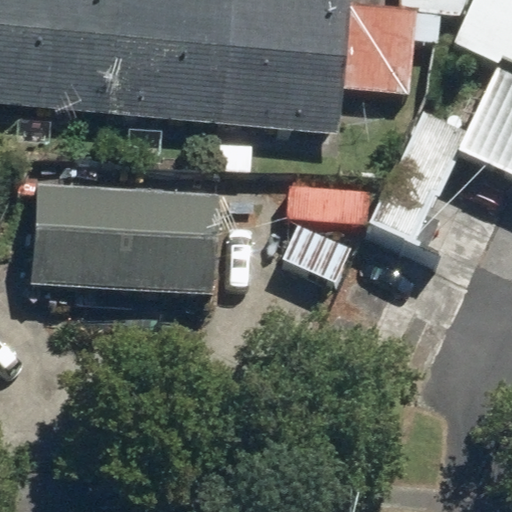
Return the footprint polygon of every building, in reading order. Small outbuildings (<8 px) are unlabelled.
[(400,5),(346,0),(0,0),(0,113),(344,146),(349,96),(412,102),(420,17),(399,16),(400,5)] [(407,0),(407,13),(468,15),(474,0),(407,0)] [(511,0),(480,0),(456,52),(511,76),(511,0)] [(511,76),(456,52),(374,234),(421,255),(463,162),(511,184),(511,76)] [(224,206),(42,193),(36,290),(218,302),(224,206)] [(287,232),(372,238),(375,200),(290,193),(287,232)]
